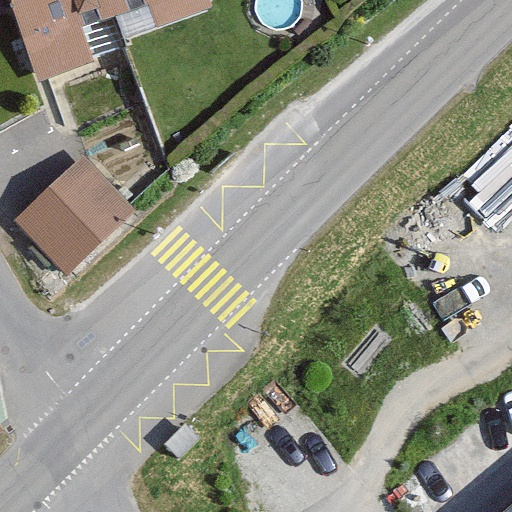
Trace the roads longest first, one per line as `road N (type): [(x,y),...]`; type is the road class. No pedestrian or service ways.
road 1 (tertiary): [(501,0),(58,433)]
road 2 (residential): [(0,311),(58,433)]
